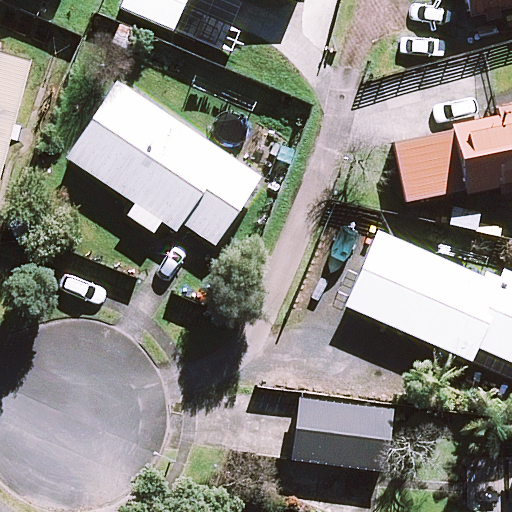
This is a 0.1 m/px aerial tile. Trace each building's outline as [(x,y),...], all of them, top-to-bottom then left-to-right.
[(197,0),(133,0),(125,20),(180,43),(197,0)] [(308,0),(270,0),(303,13),(308,0)] [(511,0),(468,0),(475,27),(511,18),(511,0)] [(0,210),(1,211),(36,76),(0,66),(0,210)] [(222,259),(268,191),(125,94),(73,171),(140,216),(132,228),(159,246),(167,234),(182,244),(188,236),(222,259)] [(400,158),(411,213),(511,193),(511,116),(502,119),(504,129),(456,138),(458,147),(400,158)] [(383,242),(350,320),(478,375),(484,362),(511,373),(511,282),(510,282),(507,289),(484,279),(482,284),(383,242)] [(400,420),(304,408),(297,472),(392,484),(400,420)]
